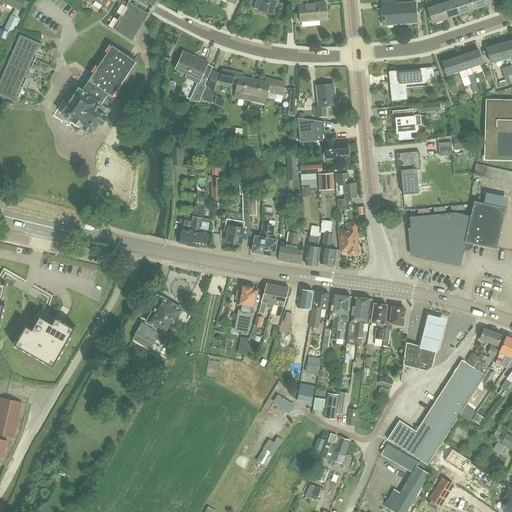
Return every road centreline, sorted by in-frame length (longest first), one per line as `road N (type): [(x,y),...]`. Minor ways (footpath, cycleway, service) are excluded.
road 1 (residential): [(9,476),(119,289),(133,246)]
road 2 (secondary): [(382,289),(133,246)]
road 3 (residential): [(382,289),(357,55)]
road 4 (residential): [(357,55),(252,51),(155,10)]
road 5 (unclassified): [(484,312),(458,356),(393,397),(371,447)]
road 6 (residential): [(511,18),(429,47),(357,55)]
road 7 (residential): [(0,234),(107,261),(113,241)]
